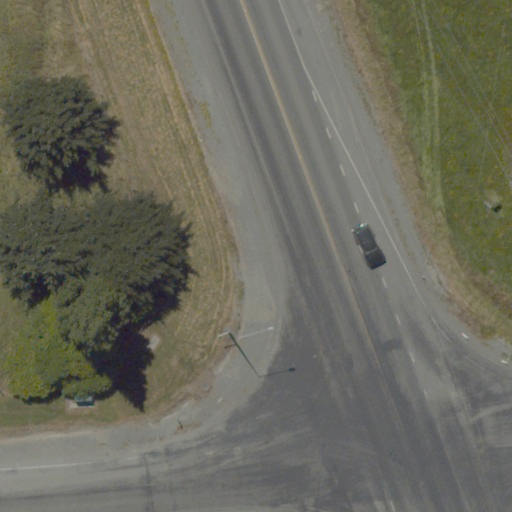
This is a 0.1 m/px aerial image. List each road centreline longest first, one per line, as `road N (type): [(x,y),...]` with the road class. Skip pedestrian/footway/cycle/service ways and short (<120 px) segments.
road 1 (primary): [(410,451),(245,0)]
road 2 (unclassified): [(0,499),(410,451)]
